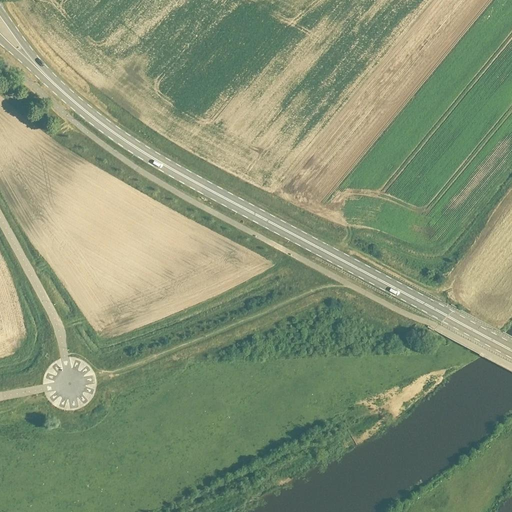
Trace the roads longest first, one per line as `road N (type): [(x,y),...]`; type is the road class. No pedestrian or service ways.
road 1 (secondary): [(511,351),(120,137)]
road 2 (unclassified): [(0,397),(69,385),(56,327),(0,220)]
